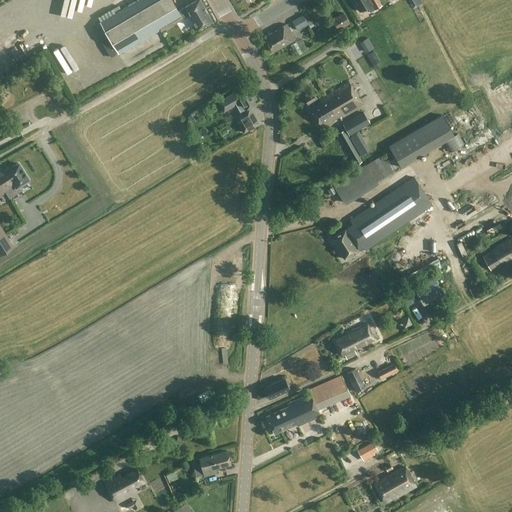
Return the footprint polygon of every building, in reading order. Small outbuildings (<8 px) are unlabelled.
[(61,0),(57,14),(64,16),(69,0),(61,0)] [(161,32),(188,16),(197,30),(200,28),(212,22),(199,0),(197,0),(178,12),(171,0),(137,0),(121,10),(119,5),(98,17),(101,22),(100,22),(118,55),(160,30),(161,32)] [(352,0),(359,12),(367,7),(370,12),(381,5),(378,0),(352,0)] [(296,15),(303,11),(300,5),(293,9),(296,15)] [(337,29),(349,22),(343,13),(332,20),(337,29)] [(297,30),(308,24),(302,15),(291,20),(297,30)] [(295,39),(287,24),(264,37),(273,52),(295,39)] [(54,52),(62,48),(58,38),(50,41),(54,52)] [(307,50),(301,40),(290,45),(296,56),(307,50)] [(67,52),(59,56),(73,83),(80,79),(67,52)] [(332,118),(333,120),(362,104),(349,82),(320,99),(321,102),(310,109),(320,125),(332,118)] [(258,125),(253,116),(249,108),(256,104),(247,88),(237,94),(235,92),(218,102),(219,104),(223,112),(236,104),(241,112),(234,116),(244,133),(258,125)] [(312,93),(304,99),(308,105),(316,99),(312,93)] [(188,117),(193,122),(198,118),(194,112),(188,117)] [(364,112),(343,124),(349,135),(350,135),(352,139),(351,140),(360,156),(368,151),(363,143),(365,142),(359,132),(357,133),(357,132),(355,133),(354,132),(370,123),(364,112)] [(484,123),(476,129),(480,134),(488,128),(484,123)] [(366,126),(359,130),(362,136),(369,132),(366,126)] [(362,161),(344,130),(338,133),(356,165),(362,161)] [(416,130),(389,146),(401,167),(428,151),(416,130)] [(495,159),(503,155),(501,149),(493,153),(495,159)] [(382,154),(373,160),(383,177),(393,171),(382,154)] [(18,186),(27,180),(18,164),(3,173),(1,170),(0,170),(0,196),(17,185),(18,186)] [(365,250),(432,205),(413,178),(350,221),(352,224),(331,238),(344,258),(344,259),(362,247),(365,250)] [(459,188),(463,197),(471,194),(468,184),(459,188)] [(330,196),(336,192),(333,186),(327,190),(330,196)] [(422,217),(416,221),(419,226),(425,223),(422,217)] [(0,255),(14,247),(0,225),(0,255)] [(507,264),(511,260),(511,238),(492,250),(492,251),(483,256),(490,269),(505,261),(507,264)] [(439,264),(448,261),(446,253),(436,257),(439,264)] [(354,350),(375,340),(366,323),(345,334),(346,335),(335,341),(342,355),(344,354),(347,359),(356,354),(354,350)] [(395,363),(376,373),(379,378),(394,370),(396,374),(400,372),(395,363)] [(267,416),(275,434),(296,424),(297,426),(320,416),(317,408),(349,394),(341,376),(308,390),(310,394),(287,404),(288,406),(267,416)] [(264,388),(269,398),(289,389),(288,387),(290,387),(286,378),(284,378),(264,388)] [(432,444),(427,433),(418,437),(421,445),(424,444),(425,447),(432,444)] [(199,458),(201,464),(203,475),(204,476),(216,473),(215,469),(230,465),(227,451),(199,458)] [(394,498),(416,486),(404,466),(374,483),(385,503),(394,498)] [(140,491),(147,487),(144,482),(137,469),(121,478),(119,475),(104,483),(115,502),(139,489),(140,491)]
